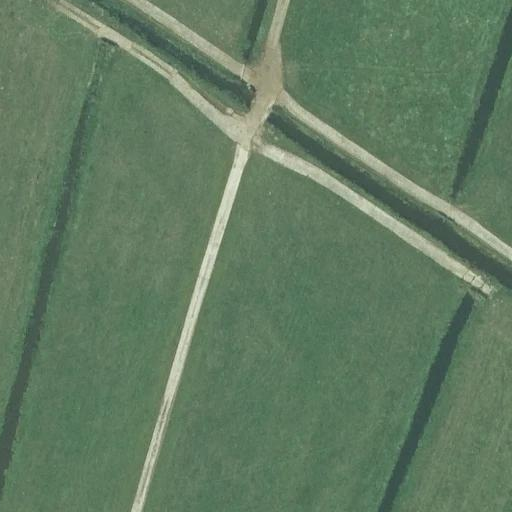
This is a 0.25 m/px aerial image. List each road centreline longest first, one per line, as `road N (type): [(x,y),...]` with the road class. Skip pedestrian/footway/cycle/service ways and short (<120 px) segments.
road 1 (track): [(136,511),(249,133),(491,291)]
road 2 (track): [(249,133),(267,92),(511,258)]
road 3 (track): [(249,133),(53,0)]
road 4 (track): [(267,92),(129,0)]
